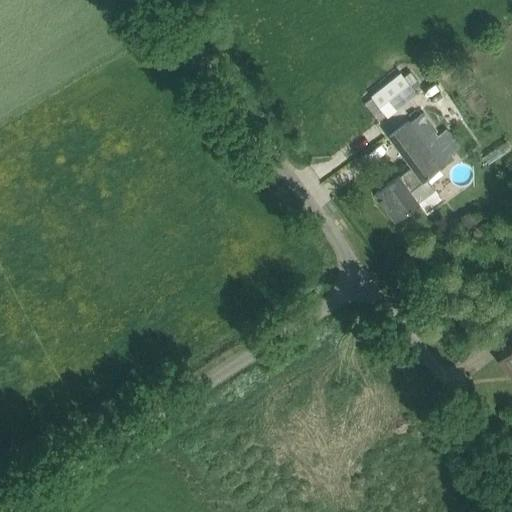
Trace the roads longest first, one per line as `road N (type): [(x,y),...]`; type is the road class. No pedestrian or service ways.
road 1 (unclassified): [(2,511),(362,278)]
road 2 (unclassified): [(362,278),(160,0)]
road 3 (unclassified): [(511,465),(362,278)]
